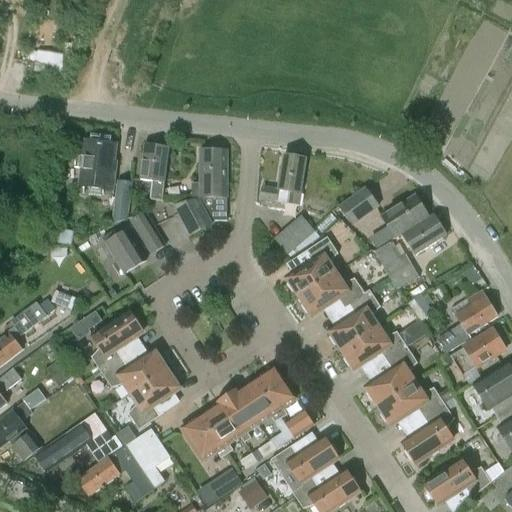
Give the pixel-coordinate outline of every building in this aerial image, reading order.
[(113,169),(116,145),(85,141),(80,187),(113,191),(115,169),(113,169)] [(140,180),(153,182),(151,200),(162,201),(164,183),(169,148),(145,145),(140,180)] [(226,223),(227,186),(227,151),(200,151),(200,185),(190,185),(190,199),(200,198),(214,222),(226,223)] [(299,207),(301,195),(306,160),(284,156),(278,190),(263,188),(261,200),(299,207)] [(128,220),(128,214),(132,183),(117,181),(114,212),(112,227),(128,220)] [(365,188),(338,208),(354,228),(380,208),(365,188)] [(395,238),(428,217),(416,197),(382,218),(395,238)] [(213,225),(199,199),(192,201),(186,200),(176,200),(178,205),(174,206),(190,238),(213,225)] [(446,237),(434,217),(403,235),(416,255),(446,237)] [(134,227),(151,252),(165,243),(149,218),(134,227)] [(291,226),(275,240),(288,255),(304,241),(291,226)] [(119,237),(116,232),(102,240),(105,245),(107,245),(125,274),(146,261),(128,232),(119,237)] [(295,293),(298,298),(336,273),(330,263),(337,255),(338,255),(328,238),(306,252),(314,262),(286,280),(288,283),(287,287),(291,293),(295,293)] [(374,252),(397,291),(420,278),(406,255),(398,259),(392,248),(395,246),(392,241),(374,252)] [(344,309),(350,306),(349,305),(365,295),(354,279),(343,284),(336,273),(298,298),(303,305),(302,309),(306,314),(309,314),(311,317),(338,299),(344,309)] [(349,305),(350,306),(356,316),(329,333),(331,337),(331,340),(334,346),(337,346),(341,352),(379,327),(372,317),(380,309),(381,308),(370,291),(365,295),(349,305)] [(51,303),(72,311),(76,300),(55,292),(51,303)] [(453,311),(461,325),(436,341),(446,355),(472,339),(469,335),(498,318),(482,293),(453,311)] [(421,297),(408,306),(420,323),(427,318),(432,315),(421,297)] [(10,323),(15,328),(8,333),(10,335),(0,342),(0,367),(22,350),(15,341),(22,336),(22,335),(46,317),(46,318),(56,310),(47,300),(40,305),(37,302),(10,323)] [(91,358),(101,373),(127,357),(126,357),(122,359),(116,350),(143,332),(130,313),(92,338),(100,349),(92,357),(91,358)] [(380,353),(386,362),(407,349),(397,333),(396,333),(385,337),(379,327),(341,352),(345,358),(344,360),(349,368),(351,368),(353,370),(380,353)] [(463,349),(450,357),(463,377),(465,375),(476,369),(506,351),(493,331),(463,349)] [(374,402),(378,408),(416,383),(409,373),(418,364),(407,349),(386,362),(392,372),(366,390),(367,392),(367,396),(371,402),(374,402)] [(123,385),(130,395),(168,370),(156,352),(129,369),(122,360),(127,357),(101,373),(112,389),(113,388),(123,385)] [(74,379),(61,360),(46,370),(59,389),(74,379)] [(490,408),(496,418),(511,408),(511,371),(509,366),(475,388),(488,409),(490,408)] [(275,369),(256,382),(281,420),(287,415),(282,407),(294,399),(275,369)] [(21,380),(13,370),(0,380),(0,409),(8,404),(1,396),(21,380)] [(153,406),(180,389),(168,370),(130,395),(136,405),(129,413),(128,414),(139,431),(164,414),(163,413),(159,416),(153,406)] [(275,424),(282,435),(283,434),(288,443),(294,439),(284,424),(281,420),(256,382),(239,393),(238,391),(237,391),(258,423),(270,416),(275,424)] [(416,383),(378,408),(381,413),(381,417),(385,423),(388,423),(390,426),(417,409),(423,418),(444,405),(434,389),(432,390),(422,393),(416,383)] [(0,449),(26,429),(25,429),(21,424),(33,415),(31,412),(46,401),(38,390),(22,401),(24,403),(12,412),(0,421),(0,449)] [(237,391),(218,404),(219,406),(239,436),(244,444),(251,439),(246,431),(258,423),(237,391)] [(454,420),(444,405),(423,418),(430,428),(402,446),(406,451),(405,455),(410,461),(413,461),(415,465),(453,440),(446,429),(447,428),(454,420)] [(219,406),(202,417),(227,455),(233,451),(228,443),(239,436),(219,406)] [(511,451),(511,408),(496,418),(503,428),(499,431),(511,451)] [(294,440),(315,427),(305,411),(284,424),(294,439),(294,440)] [(202,417),(183,430),(203,459),(216,451),(221,459),(227,455),(202,417)] [(77,452),(92,442),(80,425),(65,435),(65,436),(35,457),(47,473),(77,452)] [(126,447),(145,475),(170,459),(152,431),(126,447)] [(42,449),(31,434),(12,447),(24,462),(42,449)] [(282,435),(271,442),(276,450),(288,443),(283,434),(282,435)] [(282,477),(283,477),(293,473),(300,483),(311,477),(338,459),(335,455),(336,452),(332,446),(329,446),(325,440),(298,457),(292,448),(296,445),(296,444),(270,461),(282,477)] [(276,450),(271,442),(258,451),(263,459),(276,450)] [(108,460),(79,480),(90,496),(119,476),(125,471),(133,483),(125,489),(135,503),(154,490),(145,475),(126,447),(109,458),(107,459),(108,460)] [(252,455),(240,462),(245,470),(257,463),(252,455)] [(467,502),(468,502),(491,483),(481,468),(480,469),(470,473),(462,462),(425,487),(428,491),(427,495),(432,501),(434,501),(437,506),(464,488),(471,498),(467,502)] [(257,471),(263,481),(271,476),(264,466),(257,471)] [(234,492),(242,487),(235,476),(234,475),(232,471),(198,494),(208,509),(234,492)] [(304,509),(314,506),(318,511),(328,511),(360,492),(347,473),(320,491),(311,477),(300,483),(303,487),(292,494),(303,510),(304,509)] [(255,483),(239,494),(252,511),(267,500),(255,483)]
